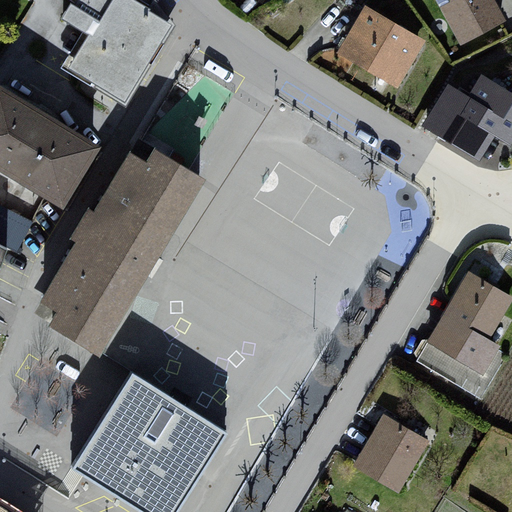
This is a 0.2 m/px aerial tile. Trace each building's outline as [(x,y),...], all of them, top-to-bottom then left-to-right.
[(174,25),(154,0),(70,0),(72,1),(63,19),(83,33),(62,68),(126,107),(174,25)] [(459,0),(443,9),(461,43),(504,20),(493,0),(459,0)] [(416,42),(356,8),(329,56),(389,89),(416,42)] [(496,120),(441,85),(415,126),(472,163),(496,120)] [(0,86),(0,169),(63,208),(100,147),(0,86)] [(76,243),(41,304),(56,313),(49,325),(102,356),(206,177),(190,168),(154,147),(146,162),(129,152),(95,211),(89,208),(70,240),(76,243)] [(460,274),(419,344),(478,376),(494,347),(485,344),(511,301),(460,274)] [(176,511),(227,433),(132,372),(71,466),(84,475),(142,511),(176,511)] [(376,418),(346,468),(395,496),(422,443),(376,418)]
